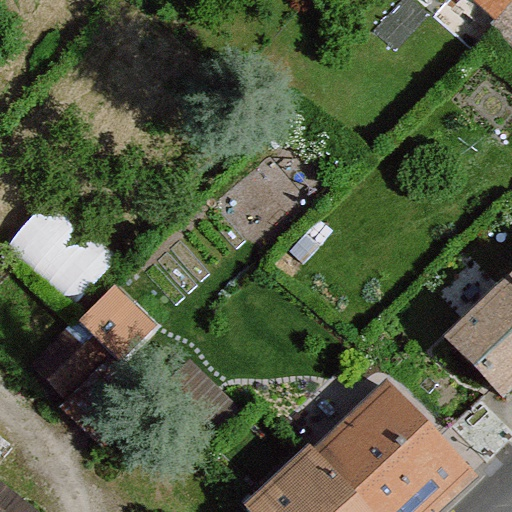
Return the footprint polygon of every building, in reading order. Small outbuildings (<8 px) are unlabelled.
[(503,29),(511,38),(511,0),(479,0),(508,24),(503,29)] [(18,238),(85,297),(121,256),(54,197),(18,238)] [(511,291),(458,345),(508,395),(511,391),(511,291)] [(154,323),(120,295),(88,332),(122,361),(154,323)] [(80,329),(40,368),(73,401),(112,362),(80,329)] [(116,362),(69,412),(117,458),(164,408),(116,362)] [(322,460),(265,511),(442,511),(477,480),(401,397),(327,465),(322,460)]
